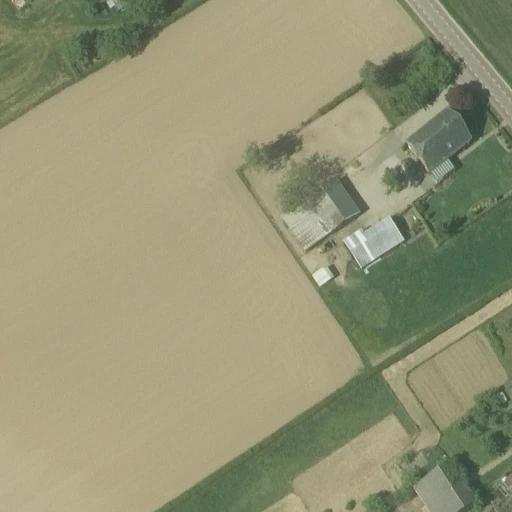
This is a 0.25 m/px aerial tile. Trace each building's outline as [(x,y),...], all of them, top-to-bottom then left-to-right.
[(27,7),(22,0),(9,0),(9,1),(17,14),(27,7)] [(109,0),(119,15),(139,2),(137,0),(109,0)] [(470,144),(447,114),(406,146),(429,176),(470,144)] [(335,183),(279,223),(303,257),(360,217),(335,183)] [(361,273),(404,245),(388,220),(364,236),(361,232),(342,245),(361,273)] [(511,401),(511,382),(503,388),(511,401)] [(511,414),(489,428),(505,457),(477,473),(485,487),(511,471),(511,414)] [(468,511),(476,507),(450,466),(412,490),(426,511),(468,511)] [(511,476),(503,484),(511,493),(511,476)]
